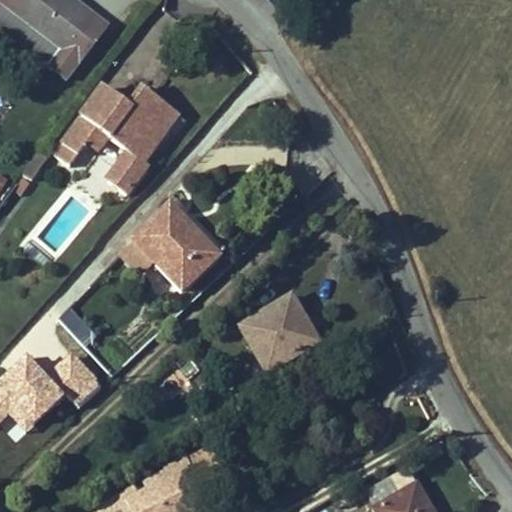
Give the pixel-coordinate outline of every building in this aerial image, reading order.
[(80,6),(71,0),(1,0),(0,2),(0,4),(61,52),(49,68),(66,81),(108,27),(91,15),(85,23),(74,14),(80,6)] [(61,52),(0,4),(0,30),(49,68),(61,52)] [(91,15),(80,6),(74,14),(85,23),(91,15)] [(144,164),(178,117),(141,90),(132,101),(135,103),(130,109),(127,108),(102,89),(54,157),(69,168),(85,146),(97,132),(108,140),(126,154),(106,182),(126,197),(148,167),(144,164)] [(97,155),(108,140),(97,132),(85,146),(97,155)] [(40,171),(47,161),(39,154),(31,165),(40,171)] [(32,182),(40,171),(31,165),(23,176),(32,182)] [(218,259),(169,208),(133,243),(181,294),(218,259)] [(308,349),(293,325),(302,320),(291,300),(241,329),(267,374),(308,349)] [(91,356),(104,344),(70,307),(57,319),(91,356)] [(316,344),(302,320),(293,325),(308,349),(316,344)] [(242,406),(231,388),(197,408),(208,427),(242,406)] [(245,438),(240,427),(226,434),(233,445),(245,438)] [(22,446),(7,432),(0,437),(0,439),(14,454),(22,446)] [(14,454),(0,439),(0,457),(6,463),(14,454)] [(190,511),(199,488),(184,460),(167,469),(169,473),(146,485),(149,491),(138,497),(133,489),(98,508),(100,511),(190,511)] [(422,511),(428,509),(408,473),(394,481),(393,478),(365,495),(374,511),(422,511)]
